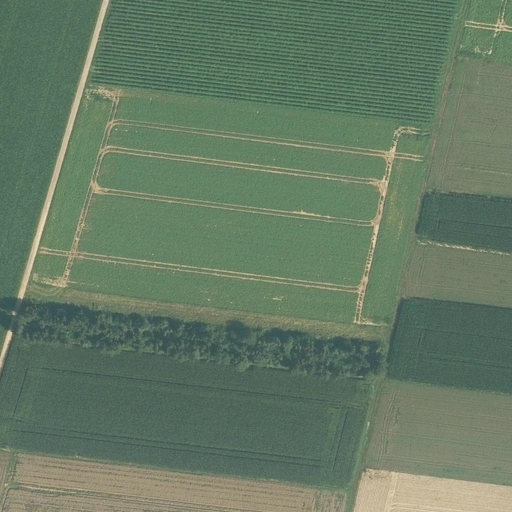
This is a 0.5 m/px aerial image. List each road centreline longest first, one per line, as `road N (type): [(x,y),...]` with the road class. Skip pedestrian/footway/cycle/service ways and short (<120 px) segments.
road 1 (track): [(349,511),(464,0)]
road 2 (track): [(0,395),(112,0)]
